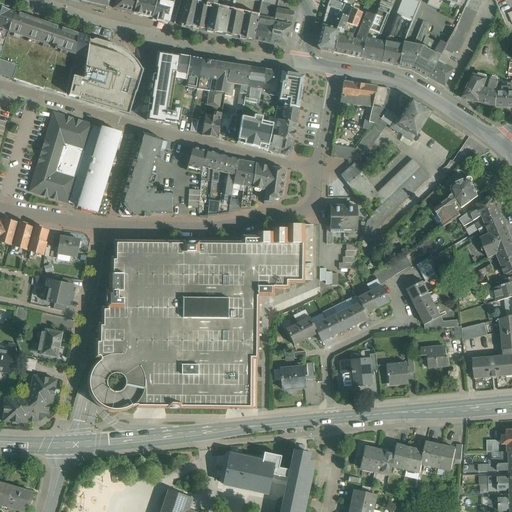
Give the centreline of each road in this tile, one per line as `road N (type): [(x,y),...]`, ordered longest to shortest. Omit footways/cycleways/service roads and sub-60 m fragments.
road 1 (secondary): [(332,420),(67,445)]
road 2 (residential): [(104,227),(209,228),(296,214),(309,203),(316,169)]
road 3 (residential): [(338,65),(381,73),(435,99),(504,147)]
road 4 (residential): [(137,125),(316,169)]
road 5 (secondary): [(511,405),(332,420)]
road 6 (residential): [(405,318),(325,351),(332,420)]
road 7 (residential): [(0,87),(137,125)]
